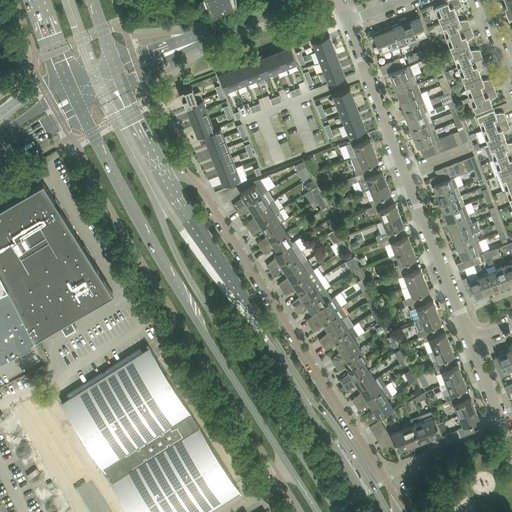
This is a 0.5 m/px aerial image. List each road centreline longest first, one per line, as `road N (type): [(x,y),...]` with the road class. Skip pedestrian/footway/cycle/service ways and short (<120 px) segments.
road 1 (secondary): [(80,108),(177,286),(316,511)]
road 2 (secondary): [(387,511),(165,172)]
road 3 (residential): [(385,479),(194,180),(165,172)]
road 4 (residential): [(470,340),(348,21)]
